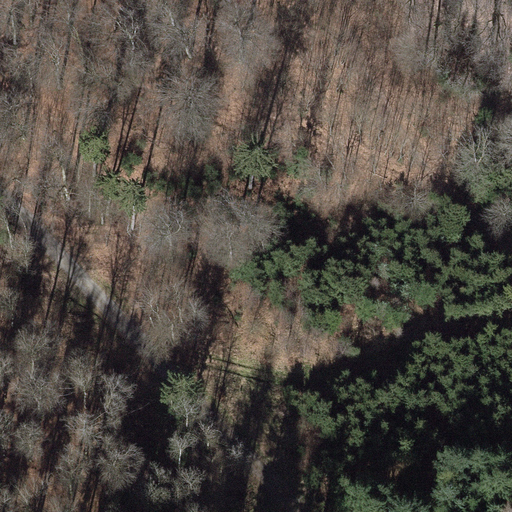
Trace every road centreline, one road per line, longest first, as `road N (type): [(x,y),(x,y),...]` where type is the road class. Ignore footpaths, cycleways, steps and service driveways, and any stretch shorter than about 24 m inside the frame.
road 1 (track): [(0,191),(95,289),(171,390),(293,511)]
road 2 (track): [(511,250),(422,161),(341,0)]
